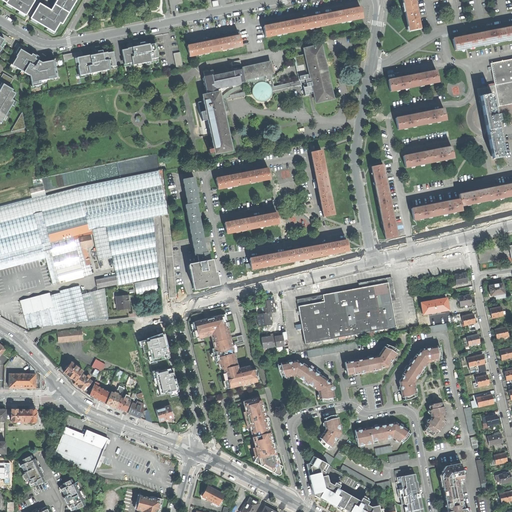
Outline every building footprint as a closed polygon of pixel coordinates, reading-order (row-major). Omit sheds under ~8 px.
[(20,11),(26,15),(35,1),(33,0),(2,0),(6,2),(7,3),(13,7),(14,7),(20,10),(20,11)] [(57,0),(51,11),(50,10),(50,9),(47,7),(46,8),(44,6),(40,4),(32,18),(38,22),(39,21),(48,27),(54,31),(60,21),(62,22),(68,12),(69,12),(73,6),(72,5),(75,0),(57,0)] [(402,0),(409,31),(421,29),(419,17),(415,0),(402,0)] [(266,37),(363,18),(361,8),(345,11),(314,17),(278,25),(264,27),(266,37)] [(501,30),(503,41),(511,39),(511,27),(511,28),(501,30)] [(477,35),(479,46),(503,41),(501,30),(488,32),(477,35)] [(190,56),(243,46),(241,35),(228,38),(201,43),(188,46),(190,56)] [(455,50),(479,46),(477,35),(465,37),(453,39),(455,50)] [(121,49),(125,65),(159,59),(156,42),(121,49)] [(309,93),(316,91),(317,98),(316,98),(317,103),(334,99),(333,94),(331,94),(330,91),(332,90),(330,83),(329,84),(328,78),(329,78),(328,73),(326,66),(325,67),(324,61),(325,61),(323,54),(322,54),(321,51),(323,50),(321,45),(305,49),(306,54),(295,57),(298,66),(306,64),(308,74),(300,76),(301,80),(275,87),(272,74),(273,73),(271,62),(258,65),(258,64),(254,65),(243,68),(244,68),(233,71),(233,72),(224,74),(225,75),(222,76),(222,74),(215,76),(213,70),(204,72),(206,76),(204,76),(208,94),(204,95),(216,153),(223,152),(232,150),(230,140),(229,135),(224,111),(230,109),(229,105),(228,105),(227,101),(228,100),(228,97),(228,96),(234,92),(241,88),(249,85),(250,84),(252,84),(254,84),(256,85),(255,86),(255,88),(254,90),(254,92),(255,94),(256,96),(257,98),(259,99),(262,100),(264,100),(266,99),(268,98),(270,96),(271,94),(272,92),(302,85),(302,89),(304,88),(306,96),(310,95),(309,93)] [(11,65),(30,76),(32,88),(41,87),(40,81),(51,80),(51,81),(58,80),(55,59),(42,61),(35,58),(36,55),(32,53),(31,54),(20,48),(11,65)] [(77,57),(80,74),(117,68),(113,51),(77,57)] [(177,67),(183,65),(181,52),(174,53),(177,67)] [(511,101),(511,59),(491,63),(495,85),(490,86),(494,105),(497,105),(511,101)] [(439,81),(437,70),(424,73),(413,75),(415,86),(439,81)] [(13,80),(3,74),(0,79),(0,82),(1,83),(8,87),(13,80)] [(390,91),(415,86),(413,75),(401,77),(388,80),(390,91)] [(0,123),(1,124),(3,120),(5,121),(9,113),(7,112),(11,104),(14,106),(16,102),(12,100),(15,94),(12,92),(13,90),(8,87),(1,83),(0,85),(0,123)] [(495,108),(494,105),(490,86),(477,89),(481,108),(483,108),(493,159),(504,156),(497,121),(500,121),(499,117),(498,114),(496,115),(495,108)] [(422,124),(446,119),(444,108),(433,110),(420,113),(422,124)] [(398,129),(422,124),(420,113),(406,116),(396,118),(398,129)] [(441,149),(427,151),(429,162),(454,158),(452,147),(441,149)] [(325,217),(335,215),(322,150),(311,152),(315,168),(321,197),(325,217)] [(405,167),(429,162),(427,151),(416,154),(403,156),(405,167)] [(371,166),(376,191),(387,189),(385,178),(382,164),(371,166)] [(218,189),(271,179),(269,168),(256,171),(232,175),(216,178),(218,189)] [(282,171),(283,178),(291,177),(290,169),(282,171)] [(168,214),(159,170),(78,187),(68,189),(0,206),(0,270),(46,258),(52,283),(62,281),(62,282),(92,274),(84,246),(92,244),(90,235),(93,234),(98,260),(112,257),(116,275),(96,279),(98,288),(117,284),(118,285),(158,277),(153,217),(162,215),(168,214)] [(183,180),(188,204),(196,203),(196,204),(199,203),(196,190),(193,178),(183,180)] [(494,187),(483,190),(485,201),(509,196),(507,185),(494,187)] [(389,199),(387,189),(376,191),(381,215),(392,213),(389,199)] [(461,206),(485,201),(483,190),(470,192),(458,195),(459,199),(461,206)] [(444,202),(436,204),(438,215),(461,210),(461,206),(459,199),(444,202)] [(185,205),(190,230),(201,228),(198,215),(196,204),(196,203),(188,204),(185,205)] [(414,220),(438,215),(436,204),(422,207),(411,209),(414,220)] [(279,223),(277,213),(266,215),(234,221),(225,223),(227,233),(279,223)] [(394,222),(392,213),(381,215),(386,239),(397,237),(394,222)] [(168,214),(162,215),(169,298),(176,297),(168,214)] [(206,253),(203,241),(201,228),(190,230),(191,238),(195,255),(197,255),(206,253)] [(251,269),(349,251),(347,240),(325,245),(300,249),(273,254),(250,259),(250,263),(245,264),(246,268),(251,267),(251,269)] [(197,255),(199,263),(210,260),(208,252),(206,253),(197,255)] [(194,289),(218,285),(216,273),(215,273),(214,268),(212,260),(210,260),(199,263),(189,264),(192,281),(194,289)] [(466,273),(455,275),(456,284),(467,282),(467,278),(466,273)] [(358,283),(359,288),(373,285),(388,282),(391,301),(396,300),(392,277),(358,283)] [(136,294),(158,290),(156,278),(134,282),(136,294)] [(297,299),(305,343),(396,327),(391,301),(388,282),(373,285),(359,288),(297,299)] [(495,295),(495,299),(505,298),(503,283),(498,284),(494,284),(494,285),(489,286),(490,292),(490,296),(495,295)] [(28,328),(108,319),(104,288),(82,294),(79,285),(59,290),(59,292),(50,294),(49,292),(20,300),(28,328)] [(469,294),(458,297),(460,306),(471,304),(470,299),(469,294)] [(124,309),(130,308),(129,296),(115,297),(117,310),(124,309)] [(421,303),(423,314),(448,309),(447,302),(446,298),(421,303)] [(260,301),(262,314),(271,312),(274,312),(273,306),(272,303),(274,303),(274,299),(260,301)] [(491,314),(492,318),(506,315),(505,311),(502,311),(501,306),(490,309),(491,314)] [(259,326),(271,325),(270,319),(269,316),(271,316),(271,312),(262,314),(257,314),(259,326)] [(473,314),(462,316),(463,323),(462,323),(463,326),(464,326),(475,323),(474,319),(473,314)] [(254,383),(260,381),(257,370),(251,371),(250,366),(243,368),(237,369),(236,366),(238,366),(234,351),(233,345),(230,334),(228,327),(227,323),(226,323),(224,315),(210,318),(208,319),(193,323),(197,339),(214,335),(217,348),(213,349),(217,365),(221,364),(223,369),(224,369),(225,373),(226,373),(228,380),(226,381),(228,389),(243,385),(254,383)] [(426,327),(428,333),(447,330),(446,323),(426,327)] [(504,337),(504,340),(510,338),(509,333),(507,333),(506,327),(501,328),(501,326),(498,326),(499,329),(495,330),(496,335),(497,339),(504,337)] [(148,351),(150,362),(168,358),(171,357),(170,355),(165,332),(147,337),(148,339),(143,341),(145,352),(148,351)] [(276,347),(285,346),(284,341),(287,341),(286,332),(282,333),(283,335),(279,336),(275,337),(275,335),(274,335),(276,346),(276,347)] [(263,348),(276,346),(274,335),(275,335),(274,334),(271,334),(271,336),(267,337),(262,338),(263,348)] [(236,342),(237,344),(244,342),(243,335),(237,337),(238,342),(236,342)] [(478,335),(467,337),(469,346),(480,343),(479,339),(478,335)] [(357,342),(334,346),(335,352),(358,348),(357,342)] [(354,360),(345,362),(347,375),(354,374),(354,375),(359,374),(363,373),(374,370),(374,371),(381,370),(381,368),(388,367),(392,361),(397,354),(395,352),(397,350),(393,347),(392,348),(388,345),(386,348),(384,347),(380,354),(381,355),(380,357),(377,356),(357,360),(357,361),(354,362),(354,360)] [(333,346),(307,351),(308,357),(335,353),(333,346)] [(416,354),(409,364),(421,373),(428,363),(430,363),(439,361),(439,359),(442,358),(441,353),(442,353),(441,348),(437,348),(437,346),(421,349),(417,355),(416,354)] [(501,356),(502,360),(511,357),(511,347),(511,348),(510,348),(500,351),(501,356)] [(51,361),(58,368),(67,359),(59,352),(51,361)] [(482,354),(467,358),(469,367),(484,364),(483,359),(482,354)] [(150,362),(152,372),(170,368),(169,363),(168,358),(150,362)] [(92,367),(95,369),(99,371),(100,371),(104,364),(96,360),(92,367)] [(295,376),(305,383),(313,371),(303,364),(303,365),(297,361),(278,364),(279,366),(277,366),(279,372),(280,372),(281,377),(284,376),(284,378),(293,376),(295,376)] [(72,379),(76,382),(82,374),(83,371),(71,362),(68,366),(67,365),(66,367),(67,368),(64,372),(68,375),(68,376),(70,377),(72,379)] [(404,397),(405,400),(410,399),(410,398),(415,397),(414,394),(416,394),(414,384),(414,383),(421,373),(409,364),(402,375),(403,376),(399,382),(402,398),(404,397)] [(152,372),(158,395),(179,390),(174,369),(173,367),(170,368),(152,372)] [(321,399),(322,402),(327,401),(327,402),(333,401),(332,398),(334,398),(332,384),(327,381),(327,380),(313,371),(305,383),(316,390),(318,391),(318,392),(320,399),(321,399)] [(23,387),(36,387),(36,373),(10,373),(10,387),(23,387)] [(79,388),(83,390),(85,388),(86,389),(92,381),(89,379),(91,377),(88,375),(86,377),(82,374),(76,382),(74,384),(79,388)] [(112,383),(117,385),(121,377),(115,375),(112,383)] [(487,375),(476,377),(477,382),(473,383),(474,387),(489,384),(488,380),(487,375)] [(97,399),(104,403),(108,392),(94,384),(90,396),(97,399)] [(111,406),(116,408),(121,397),(124,388),(119,386),(117,390),(119,391),(118,394),(115,393),(114,394),(111,392),(106,404),(111,406)] [(271,471),(276,474),(279,470),(280,471),(282,467),(278,464),(285,462),(283,455),(282,455),(280,447),(272,415),(265,388),(250,392),(251,397),(253,398),(253,399),(246,401),(247,406),(244,407),(246,412),(243,412),(247,428),(252,426),(256,441),(251,442),(255,459),(254,461),(253,462),(271,472),(271,471)] [(492,394),(480,397),(481,401),(478,402),(479,407),(494,403),(493,399),(492,394)] [(126,412),(130,401),(128,400),(129,396),(126,395),(124,399),(121,397),(116,408),(122,411),(126,412)] [(135,416),(140,418),(144,408),(143,407),(144,405),(137,402),(136,404),(132,403),(128,413),(135,416)] [(441,403),(431,405),(431,409),(430,410),(431,417),(428,421),(425,426),(426,427),(424,431),(432,437),(437,430),(440,432),(446,422),(443,420),(443,419),(445,419),(445,415),(446,415),(445,407),(442,407),(441,403)] [(166,419),(173,417),(171,406),(156,410),(159,421),(166,419)] [(16,410),(12,410),(12,423),(17,423),(21,423),(24,423),(24,411),(18,411),(18,410),(16,410)] [(30,411),(24,411),(24,423),(30,423),(36,423),(36,419),(37,419),(37,415),(36,415),(36,411),(33,411),(30,410),(30,411)] [(465,412),(470,435),(476,434),(472,411),(465,412)] [(323,446),(328,449),(330,446),(331,447),(341,432),(341,430),(342,429),(341,425),(340,425),(338,418),(336,418),(335,414),(330,415),(330,417),(325,418),(326,421),(324,422),(326,430),(325,431),(320,438),(321,439),(319,442),(324,445),(323,446)] [(483,418),(480,418),(481,424),(484,423),(485,427),(498,423),(497,419),(496,414),(492,416),(492,414),(487,415),(487,417),(483,418)] [(406,438),(407,439),(410,434),(408,432),(408,431),(396,423),(387,424),(380,426),(382,440),(392,438),(400,442),(401,441),(403,443),(406,438)] [(372,442),(382,440),(380,426),(368,428),(355,431),(356,436),(355,436),(356,441),(357,441),(358,446),(373,443),(372,442)] [(54,458),(95,475),(96,471),(109,440),(88,431),(85,437),(80,434),(67,429),(54,458)] [(494,435),(487,437),(489,446),(503,443),(501,437),(500,433),(497,434),(496,433),(494,433),(494,435)] [(470,438),(473,449),(480,447),(477,436),(470,438)] [(391,445),(375,449),(376,455),(392,452),(391,445)] [(335,457),(341,460),(346,452),(341,448),(335,457)] [(322,459),(331,464),(334,458),(326,453),(322,459)] [(408,453),(388,457),(389,464),(409,459),(408,453)] [(498,455),(494,456),(495,460),(492,461),(493,465),(496,464),(496,465),(507,462),(506,457),(505,453),(501,454),(501,453),(498,453),(498,455)] [(31,456),(23,460),(25,464),(21,465),(25,473),(23,474),(25,477),(27,476),(29,480),(27,481),(27,482),(29,481),(31,485),(34,483),(36,486),(40,484),(45,482),(43,477),(44,477),(40,468),(39,468),(37,465),(37,466),(36,464),(37,463),(35,459),(34,460),(31,456)] [(380,511),(379,505),(372,507),(368,505),(369,501),(363,498),(361,501),(339,489),(341,485),(336,483),(334,485),(329,483),(328,475),(326,476),(325,472),(329,465),(313,456),(309,463),(307,464),(310,476),(315,496),(320,498),(320,497),(329,502),(347,511),(380,511)] [(476,461),(483,494),(489,493),(482,459),(476,461)] [(460,497),(461,497),(458,481),(463,480),(460,463),(448,466),(445,470),(443,469),(441,472),(443,473),(440,476),(442,483),(445,500),(447,500),(460,497)] [(340,471),(372,488),(375,483),(343,465),(340,471)] [(407,468),(391,472),(392,478),(412,474),(411,469),(408,469),(407,468)] [(499,475),(496,476),(497,481),(500,480),(501,484),(511,481),(510,477),(509,472),(499,475)] [(415,474),(397,478),(398,482),(396,482),(399,498),(400,497),(402,505),(406,504),(407,511),(423,511),(419,491),(417,482),(415,474)] [(74,507),(76,510),(85,506),(83,501),(84,501),(80,492),(79,492),(77,490),(78,489),(76,483),(74,484),(72,480),(66,483),(67,485),(64,486),(65,488),(62,489),(64,494),(65,493),(67,496),(65,497),(63,498),(64,500),(65,502),(67,500),(71,509),(74,507)] [(378,490),(391,487),(389,481),(376,484),(378,490)] [(122,511),(123,511),(128,511),(134,490),(128,488),(122,511)] [(220,502),(222,502),(223,500),(222,498),(220,497),(222,494),(217,491),(217,492),(214,491),(215,490),(210,488),(209,491),(207,490),(205,490),(204,491),(204,492),(204,493),(202,497),(206,499),(208,495),(211,496),(208,500),(218,505),(220,502)] [(511,490),(499,494),(501,503),(511,500),(511,490)] [(148,494),(141,492),(137,510),(143,511),(142,511),(158,511),(160,504),(162,504),(163,499),(158,498),(158,500),(147,497),(148,494)] [(461,501),(460,497),(447,500),(448,507),(447,507),(447,511),(470,511),(470,510),(464,511),(462,501),(461,501)] [(239,511),(255,511),(260,503),(254,500),(250,498),(247,503),(245,502),(239,511)]
